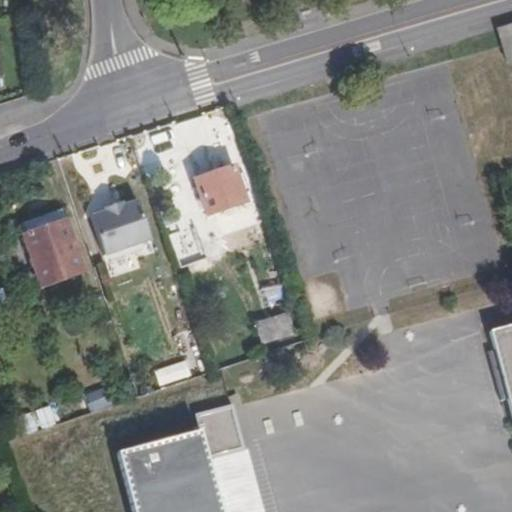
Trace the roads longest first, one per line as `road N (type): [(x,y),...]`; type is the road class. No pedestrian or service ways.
road 1 (tertiary): [(201,85),(245,86),(511,5)]
road 2 (tertiary): [(451,0),(238,62),(201,85)]
road 3 (tertiary): [(0,155),(123,112)]
